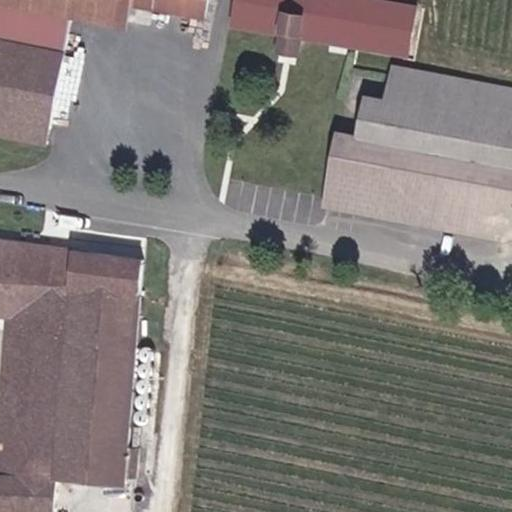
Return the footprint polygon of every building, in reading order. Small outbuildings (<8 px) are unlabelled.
[(226,0),(0,0),(0,124),(59,139),(89,8),(135,19),(137,1),(223,18),(226,0)] [(358,32),(275,14),(271,35),(305,43),(299,65),(317,69),(323,45),(354,53),(358,32)] [(511,85),(431,68),(414,64),(405,102),(383,97),(375,132),(359,127),(343,198),(511,236),(511,85)] [(0,494),(9,496),(64,503),(70,469),(141,477),(142,473),(146,434),(165,255),(0,228),(0,305),(33,310),(53,312),(33,468),(12,465),(0,463),(0,494)] [(53,312),(33,310),(12,465),(33,468),(53,312)] [(146,434),(142,473),(154,474),(159,436),(146,434)]
